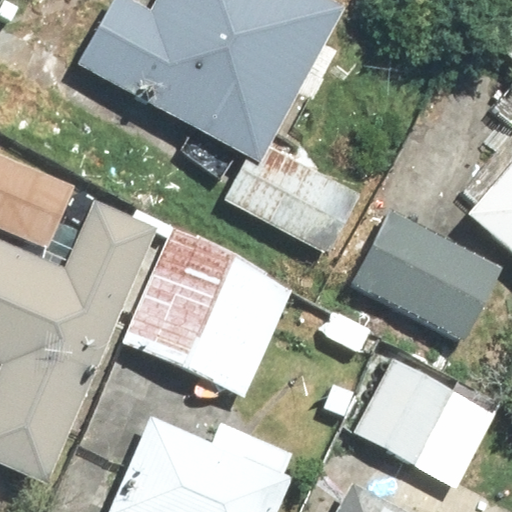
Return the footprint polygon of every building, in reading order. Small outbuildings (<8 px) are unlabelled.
[(139,0),(114,0),(79,64),(261,163),(348,6),(336,0),(157,0),(154,8),(139,0)] [(511,252),(511,27),(497,46),(511,58),(511,160),(466,215),(511,252)] [(0,157),(0,231),(49,251),(74,187),(0,157)] [(0,463),(52,484),(155,228),(91,203),(66,266),(0,239),(0,364),(1,365),(0,366),(0,463)] [(389,208),(352,284),(466,340),(504,265),(389,208)] [(294,287),(169,231),(117,346),(242,402),(294,287)] [(492,416),(392,358),(348,433),(449,491),(492,416)] [(282,511),(297,479),(150,416),(109,511),(282,511)] [(407,511),(350,481),(333,511),(407,511)]
